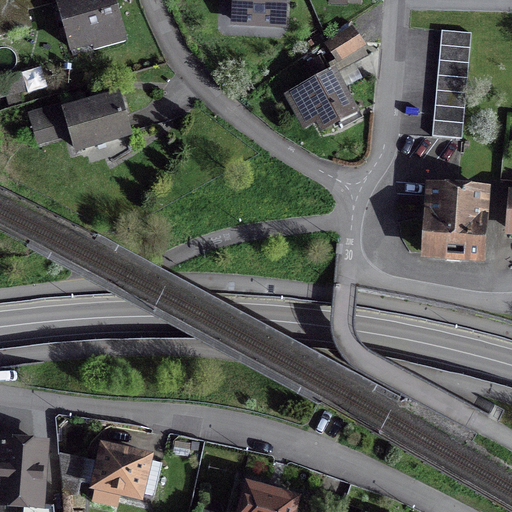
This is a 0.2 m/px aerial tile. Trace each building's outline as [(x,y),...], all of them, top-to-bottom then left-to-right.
[(35,0),(0,0),(0,37),(29,29),(22,4),(35,0)] [(123,43),(111,0),(58,0),(55,1),(69,50),(91,44),(93,52),(123,43)] [(282,0),(228,0),(227,29),(281,32),(282,0)] [(336,61),(365,44),(354,26),(325,43),(336,61)] [(470,35),(440,33),(430,138),(460,140),(470,35)] [(331,73),(289,96),(305,125),(315,119),(322,131),(339,122),(342,128),(359,119),(356,120),(331,73)] [(0,80),(0,98),(24,92),(19,75),(0,80)] [(127,135),(116,98),(63,113),(74,150),(127,135)] [(30,151),(59,143),(50,109),(20,118),(30,151)] [(429,189),(424,255),(479,259),(483,193),(464,192),(465,185),(456,184),(456,191),(429,189)] [(0,481),(0,504),(36,507),(41,447),(0,443),(0,464),(1,465),(0,481)] [(115,454),(103,451),(94,487),(96,487),(93,502),(110,506),(113,491),(151,500),(157,474),(143,470),(145,461),(130,457),(131,451),(117,448),(115,454)] [(61,481),(78,485),(83,461),(59,455),(61,481)] [(263,493),(247,489),(240,511),(289,511),(293,502),(277,497),(279,491),(265,487),(263,493)]
